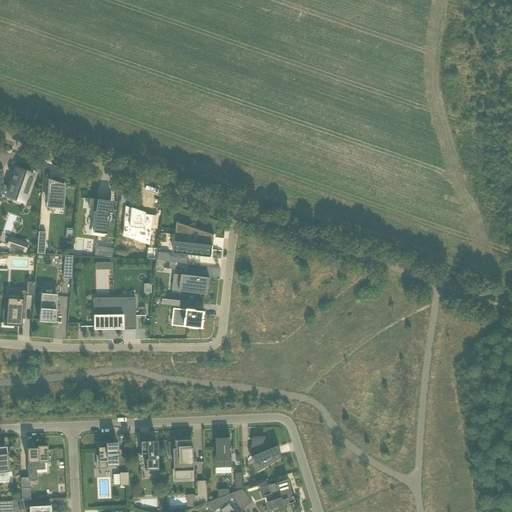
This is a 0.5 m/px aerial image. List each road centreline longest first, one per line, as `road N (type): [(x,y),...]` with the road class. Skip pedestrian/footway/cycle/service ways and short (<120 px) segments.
road 1 (residential): [(235,212),(216,344),(0,345)]
road 2 (residential): [(71,427),(275,417),(292,431),(318,511)]
road 3 (residential): [(235,212),(0,133)]
